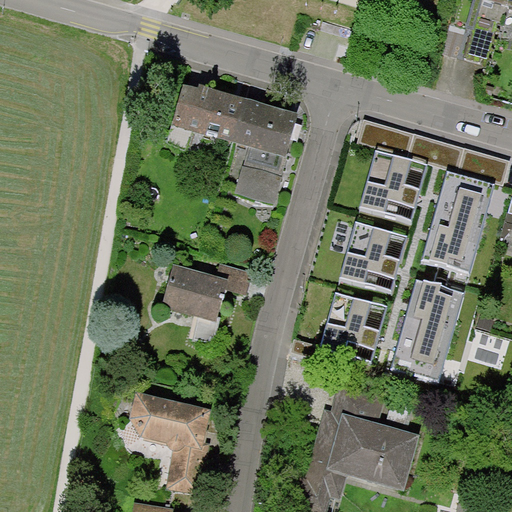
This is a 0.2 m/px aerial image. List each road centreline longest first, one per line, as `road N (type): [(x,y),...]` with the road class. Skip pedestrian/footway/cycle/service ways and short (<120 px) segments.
road 1 (residential): [(336,84),(243,511)]
road 2 (residential): [(52,0),(336,84)]
road 3 (residential): [(336,84),(511,134)]
